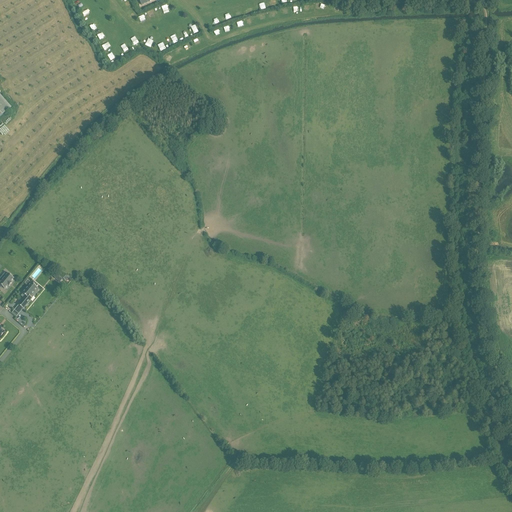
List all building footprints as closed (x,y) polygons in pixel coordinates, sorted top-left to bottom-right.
[(120,46),(123,50),(128,47),(124,42),(120,46)] [(4,103),(1,102),(0,105),(0,108),(6,111),(9,103),(4,102),(4,103)] [(6,272),(0,278),(0,288),(2,286),(5,289),(8,286),(9,286),(12,282),(11,282),(14,279),(6,272)] [(24,309),(33,299),(32,298),(39,290),(38,289),(38,288),(37,287),(38,285),(34,282),(33,284),(31,283),(22,293),(23,294),(21,296),(24,298),(18,305),(24,309)] [(6,304),(11,308),(15,303),(11,299),(6,304)]
